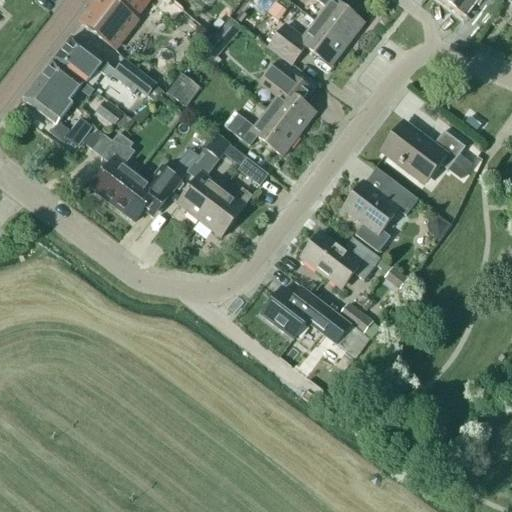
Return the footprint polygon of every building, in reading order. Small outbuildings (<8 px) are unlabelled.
[(100,0),(81,26),(113,52),(137,24),(134,23),(153,0),(100,0)] [(256,0),(276,19),(290,4),(285,0),(256,0)] [(363,26),(352,17),(338,6),(342,0),(312,0),(326,10),(314,25),(347,48),(363,26)] [(441,0),(463,16),(475,0),(484,0),(488,3),(490,0),(441,0)] [(212,41),(199,56),(210,65),(216,58),(241,31),(230,21),(212,41)] [(291,67),(298,59),(305,50),(331,69),(347,48),(314,25),(303,40),(286,27),(275,42),(268,50),(291,67)] [(54,61),(86,87),(97,72),(101,75),(107,67),(71,39),(54,61)] [(210,65),(209,66),(214,71),(221,62),(216,58),(210,65)] [(82,85),(53,62),(39,81),(69,104),(78,92),(88,99),(93,93),(83,84),(82,85)] [(147,99),(154,104),(163,93),(156,88),(156,87),(124,62),(114,74),(147,100),(147,99)] [(303,106),(313,93),(277,66),(274,69),(263,83),(280,96),(267,113),(299,137),(315,116),(303,106)] [(185,109),(199,91),(180,76),(166,94),(185,109)] [(73,107),(69,104),(39,81),(23,101),(56,128),(73,107)] [(104,103),(95,114),(113,128),(122,117),(104,103)] [(237,117),(226,131),(249,149),(257,139),(282,159),(299,137),(267,113),(254,130),(237,117)] [(77,149),(91,129),(79,120),(65,140),(77,149)] [(440,167),(447,172),(465,149),(444,133),(432,148),(406,128),(383,158),(424,188),(440,167)] [(133,146),(119,135),(112,144),(99,134),(89,137),(82,146),(101,159),(110,166),(91,191),(112,208),(137,176),(120,163),(133,146)] [(205,151),(187,175),(196,182),(177,207),(199,224),(223,192),(206,179),(219,162),(214,158),(225,144),(216,137),(205,151)] [(268,177),(247,161),(238,172),(259,189),(268,177)] [(112,208),(134,224),(142,213),(152,221),(182,183),(161,167),(147,184),(137,176),(112,208)] [(390,239),(382,233),(398,212),(406,218),(418,202),(391,182),(380,197),(363,184),(343,212),(363,227),(355,237),(378,255),(390,239)] [(220,240),(244,208),(252,199),(242,191),(234,201),(223,192),(199,224),(220,240)] [(9,221),(8,222),(8,223),(8,225),(8,226),(9,227),(10,228),(11,229),(13,229),(14,228),(15,227),(16,226),(16,225),(16,223),(16,222),(15,221),(14,220),(12,220),(11,220),(9,221)] [(344,253),(323,237),(303,263),(338,290),(351,274),(363,283),(376,267),(387,276),(384,280),(399,291),(406,282),(391,271),(391,270),(380,262),(352,241),(344,253)] [(261,317),(293,342),(310,320),(327,333),(339,318),(312,297),(304,307),(282,290),(261,317)] [(365,337),(374,326),(348,305),(339,316),(365,337)] [(338,366),(343,371),(349,363),(343,359),(338,366)]
